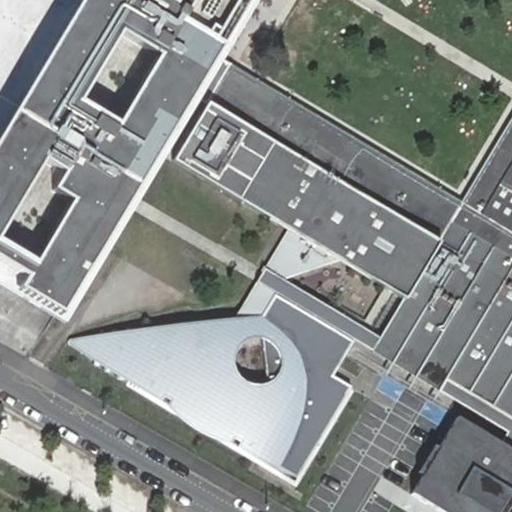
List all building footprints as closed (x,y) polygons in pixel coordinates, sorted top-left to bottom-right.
[(0,0),(0,303),(47,332),(212,52),(242,0),(0,0)] [(231,64),(212,52),(187,94),(206,106),(231,64)] [(256,282),(233,319),(227,320),(162,326),(106,332),(69,340),(69,343),(69,345),(294,478),(350,387),(332,376),(353,340),(275,293),(283,279),(339,262),(403,299),(380,338),(511,416),(511,115),(461,202),(231,64),(206,106),(173,161),(288,230),(264,268),(256,282)] [(380,338),(283,279),(275,293),(353,340),(462,406),(470,392),(380,338)] [(511,511),(511,449),(510,448),(456,416),(437,448),(433,445),(417,472),(421,474),(410,493),(442,511),(443,511),(448,504),(461,511),(511,511)]
